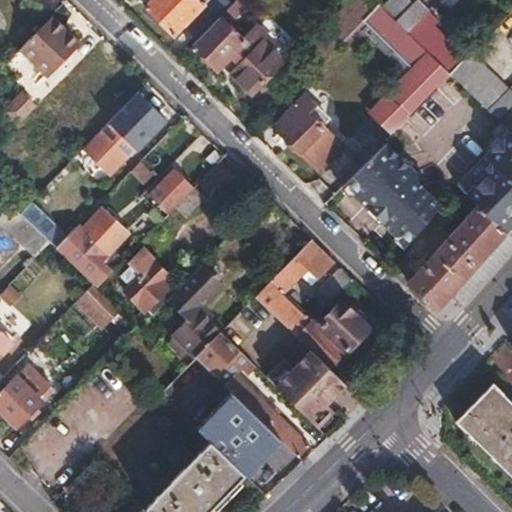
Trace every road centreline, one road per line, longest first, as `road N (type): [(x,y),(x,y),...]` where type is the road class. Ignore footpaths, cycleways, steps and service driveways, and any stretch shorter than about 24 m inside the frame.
road 1 (residential): [(91,0),(450,348)]
road 2 (primary): [(286,511),(384,417)]
road 3 (residential): [(477,511),(384,417)]
